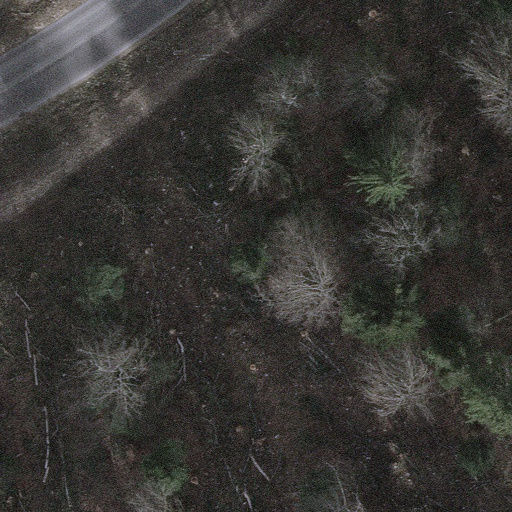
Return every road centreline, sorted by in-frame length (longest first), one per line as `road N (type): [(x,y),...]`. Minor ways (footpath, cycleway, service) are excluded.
road 1 (track): [(232,0),(0,190)]
road 2 (secondary): [(120,0),(0,72)]
